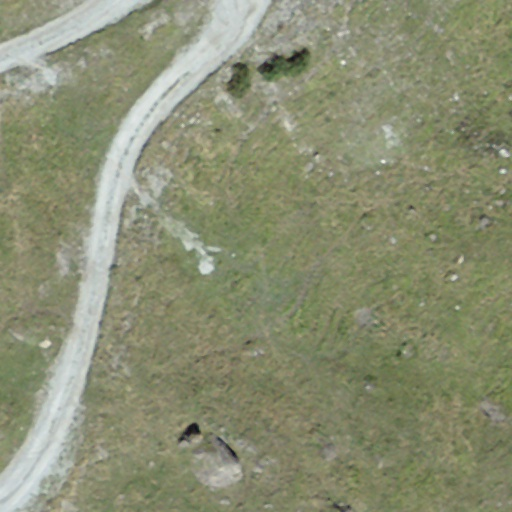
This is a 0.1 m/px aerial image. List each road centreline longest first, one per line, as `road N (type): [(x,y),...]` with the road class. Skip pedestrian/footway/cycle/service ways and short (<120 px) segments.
road 1 (track): [(250,0),(250,27),(180,89),(124,155),(57,447),(0,511)]
road 2 (track): [(0,69),(126,0)]
